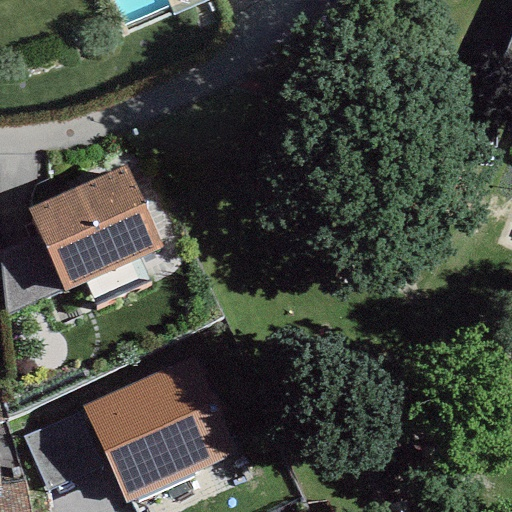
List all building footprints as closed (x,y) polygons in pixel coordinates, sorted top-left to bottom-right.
[(511,34),(501,60),(511,63),(511,34)] [(125,165),(27,209),(63,290),(161,247),(125,165)] [(193,356),(81,407),(83,411),(107,465),(125,504),(237,453),(193,356)] [(46,491),(107,465),(83,411),(23,437),(46,491)] [(28,511),(24,484),(0,487),(0,511),(28,511)]
